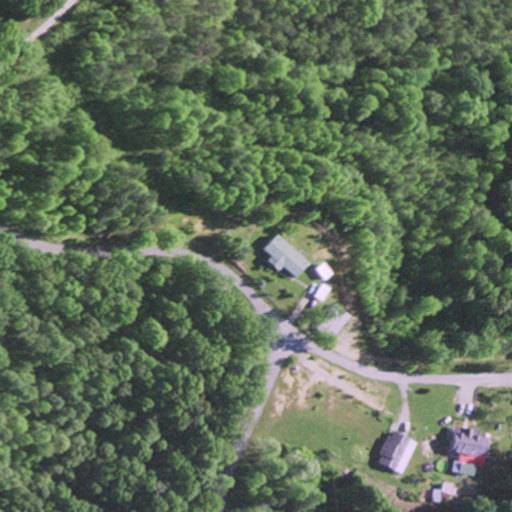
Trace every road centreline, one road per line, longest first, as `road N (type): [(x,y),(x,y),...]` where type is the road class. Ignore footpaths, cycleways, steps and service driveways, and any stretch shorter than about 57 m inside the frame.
road 1 (residential): [(271,342),(247,296),(194,259),(55,253),(0,228)]
road 2 (residential): [(271,342),(295,340),(402,376),(511,377)]
road 3 (residential): [(217,511),(271,342)]
